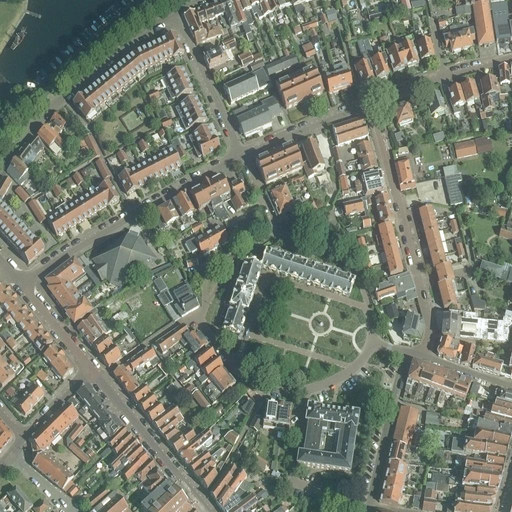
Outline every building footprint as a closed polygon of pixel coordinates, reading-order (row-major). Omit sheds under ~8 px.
[(226,0),(219,3),(228,27),(229,30),(241,26),(245,37),(248,43),(253,41),(250,34),(247,27),(236,0),(226,0)] [(236,0),(247,27),(252,25),(249,19),(247,12),(251,11),(246,0),(236,0)] [(255,0),(246,0),(251,11),(251,10),(253,17),(257,16),(258,20),(263,18),(255,0)] [(255,0),(263,18),(268,16),(270,21),(273,20),(271,14),(265,0),(255,0)] [(265,0),(271,14),(274,13),(277,20),(281,19),(273,0),(265,0)] [(273,0),(281,19),(282,18),(279,11),(285,8),(284,7),(284,6),(281,0),(273,0)] [(281,0),(284,6),(291,4),(292,8),(294,8),(294,6),(291,0),(281,0)] [(228,27),(219,3),(209,7),(214,19),(219,18),(224,28),(228,27)] [(409,4),(401,6),(403,13),(411,11),(409,4)] [(491,13),(496,44),(511,42),(509,25),(505,4),(490,6),(490,5),(491,13)] [(474,20),(478,47),(493,45),(489,14),(491,13),(490,5),(470,7),(471,16),(473,15),(474,20)] [(193,13),(198,23),(199,25),(214,19),(209,7),(194,13),(194,12),(193,13)] [(457,18),(466,16),(467,21),(474,20),(473,15),(471,16),(470,7),(465,7),(456,9),(457,18)] [(386,10),(388,18),(395,16),(393,9),(386,10)] [(325,16),(321,17),(323,22),(324,26),(326,26),(328,32),(338,29),(336,23),(336,22),(337,22),(333,10),(332,10),(324,12),(325,16)] [(385,11),(367,16),(369,23),(387,18),(385,11)] [(183,17),(188,27),(198,23),(193,13),(183,17)] [(403,15),(402,13),(399,14),(399,16),(401,16),(403,23),(411,22),(409,14),(403,15)] [(188,27),(193,38),(203,34),(201,30),(202,30),(199,25),(198,23),(188,27)] [(311,24),(308,25),(309,31),(317,28),(315,23),(311,24)] [(457,36),(461,51),(471,49),(470,43),(474,42),(472,31),(468,32),(467,26),(456,29),(457,35),(457,36)] [(203,34),(193,38),(196,46),(205,42),(215,38),(221,36),(218,28),(214,29),(213,27),(209,29),(209,27),(202,30),(201,30),(203,34)] [(299,28),(292,30),(295,36),(301,33),(299,28)] [(315,31),(308,33),(311,39),(317,37),(315,31)] [(442,34),(445,48),(450,47),(451,54),(461,51),(457,36),(448,38),(446,33),(442,34)] [(416,45),(421,62),(433,59),(429,41),(422,43),(420,34),(419,34),(415,35),(417,44),(416,45)] [(133,56),(99,84),(82,98),(82,97),(72,105),(86,121),(95,114),(95,113),(136,80),(138,82),(138,83),(139,83),(139,82),(145,77),(145,78),(146,77),(145,77),(143,74),(144,73),(183,56),(174,36),(163,42),(164,42),(133,56)] [(386,53),(393,73),(405,69),(399,48),(390,51),(388,46),(385,38),(379,40),(382,48),(383,53),(385,52),(385,53),(386,53)] [(399,48),(405,69),(418,65),(411,44),(410,44),(410,43),(413,42),(411,38),(404,40),(406,46),(399,48)] [(220,51),(203,58),(208,71),(226,63),(227,62),(224,54),(236,48),(234,44),(232,39),(221,44),(223,49),(220,51)] [(310,43),(301,47),(306,60),(315,56),(310,43)] [(370,61),(376,80),(388,76),(384,65),(386,64),(383,56),(381,50),(376,52),(378,58),(370,61)] [(286,59),(280,61),(284,71),(292,67),(286,51),(283,52),(286,59)] [(286,51),(292,67),(298,65),(294,55),(289,57),(287,51),(286,51)] [(249,52),(237,58),(242,68),(253,63),(254,63),(254,64),(261,61),(259,55),(251,58),(249,52)] [(354,67),(361,85),(373,81),(371,74),(370,74),(367,64),(369,63),(367,56),(362,58),(364,64),(356,67),(354,67)] [(254,64),(249,67),(252,73),(264,68),(261,61),(254,64)] [(273,64),(276,74),(284,71),(280,61),(275,63),(273,64)] [(268,77),(276,74),(273,64),(264,68),(268,77)] [(334,74),(340,92),(352,88),(345,64),(332,68),(334,74)] [(510,68),(498,69),(500,86),(510,85),(509,81),(511,80),(511,65),(510,66),(510,68)] [(162,81),(167,91),(187,81),(182,70),(166,77),(166,79),(162,81)] [(275,87),(286,110),(322,94),(312,70),(275,87)] [(260,72),(223,89),(230,105),(258,92),(269,86),(262,71),(260,72)] [(320,72),(325,86),(328,96),(340,92),(334,74),(327,77),(325,71),(320,72)] [(494,79),(479,82),(482,97),(480,98),(480,101),(484,116),(485,120),(493,119),(491,112),(493,111),(492,103),(499,102),(498,96),(494,79)] [(193,93),(187,81),(167,91),(171,101),(175,99),(176,100),(193,93)] [(473,84),(461,87),(466,105),(474,103),(476,110),(478,110),(481,121),(485,120),(484,116),(480,101),(478,102),(473,84)] [(450,102),(451,108),(451,109),(453,116),(459,114),(457,107),(464,105),(460,87),(448,91),(451,102),(450,102)] [(426,98),(425,99),(428,109),(430,116),(443,112),(445,117),(446,117),(449,126),(453,125),(450,116),(448,109),(447,109),(446,106),(443,99),(440,100),(438,94),(426,98)] [(232,114),(238,127),(243,138),(272,125),(269,120),(280,115),(273,98),(262,103),(264,109),(249,115),(246,108),(232,114)] [(176,110),(180,120),(201,110),(195,99),(179,106),(180,108),(176,110)] [(412,121),(407,106),(392,111),(397,126),(399,125),(400,128),(412,124),(411,121),(412,121)] [(201,110),(180,120),(185,131),(189,129),(206,122),(201,110)] [(50,125),(47,127),(52,132),(57,137),(60,134),(69,124),(72,120),(66,115),(62,118),(59,116),(58,114),(49,124),(50,125)] [(361,120),(351,123),(357,141),(367,137),(361,120)] [(351,123),(342,126),(347,144),(357,141),(351,123)] [(347,144),(342,126),(332,129),(337,147),(347,144)] [(482,135),(487,134),(488,136),(494,134),(493,128),(487,129),(486,127),(480,128),(482,135)] [(37,137),(49,149),(54,145),(60,151),(64,146),(46,128),(37,137)] [(189,139),(193,149),(214,139),(209,128),(192,135),(193,137),(189,139)] [(442,134),(432,138),(435,145),(444,142),(442,134)] [(24,147),(15,159),(24,167),(24,166),(29,169),(36,159),(36,157),(39,154),(44,149),(35,139),(34,137),(25,148),(24,147)] [(84,140),(93,160),(100,157),(91,137),(84,140)] [(220,151),(214,139),(193,149),(198,159),(201,157),(202,159),(220,151)] [(473,142),(454,146),(457,160),(477,156),(488,153),(485,139),(473,142)] [(177,140),(170,143),(174,152),(173,152),(175,157),(178,156),(184,153),(181,148),(181,149),(177,140)] [(83,142),(78,145),(81,151),(86,148),(83,142)] [(314,144),(302,148),(308,163),(302,165),(308,179),(313,177),(312,174),(324,170),(314,144)] [(354,148),(358,161),(372,156),(369,144),(354,148)] [(269,156),(255,162),(265,186),(302,170),(291,146),(277,152),(269,156)] [(171,148),(160,153),(161,157),(170,173),(181,168),(178,162),(175,157),(173,152),(171,148)] [(178,156),(175,157),(178,162),(180,160),(186,157),(184,153),(178,156)] [(372,156),(358,161),(362,173),(376,169),(372,156)] [(161,157),(151,163),(159,179),(170,173),(161,157)] [(15,159),(7,173),(19,185),(20,187),(24,183),(25,184),(33,175),(24,167),(15,159)] [(394,167),(397,178),(412,175),(409,163),(408,159),(394,162),(394,167)] [(104,181),(110,178),(101,161),(95,164),(104,181)] [(151,163),(140,168),(148,184),(159,179),(151,163)] [(455,167),(442,170),(450,206),(462,204),(457,183),(462,182),(460,176),(457,176),(455,167)] [(130,173),(129,173),(138,190),(138,189),(148,184),(140,168),(130,173)] [(127,169),(116,174),(118,179),(127,196),(138,190),(129,173),(127,169)] [(359,177),(361,182),(354,183),(355,189),(383,182),(381,172),(359,177)] [(75,176),(80,185),(83,183),(78,175),(75,176)] [(397,178),(400,192),(415,189),(414,184),(412,175),(397,178)] [(291,187),(299,184),(303,182),(301,177),(289,182),(291,187)] [(4,178),(0,185),(0,199),(1,201),(11,183),(4,178)] [(199,188),(214,216),(216,220),(224,223),(229,221),(220,205),(232,199),(220,178),(218,179),(217,179),(199,188)] [(230,203),(234,211),(236,214),(246,208),(241,198),(245,196),(238,182),(227,188),(234,201),(230,203)] [(356,195),(363,193),(364,198),(365,201),(366,201),(370,199),(384,196),(383,193),(386,193),(383,182),(355,189),(356,195)] [(98,190),(108,207),(119,200),(109,184),(98,190)] [(54,189),(60,198),(63,196),(57,187),(54,189)] [(266,195),(271,206),(289,198),(284,187),(266,195)] [(211,217),(214,216),(199,188),(191,193),(192,194),(189,195),(199,213),(206,209),(211,217)] [(318,203),(326,200),(322,189),(314,191),(318,203)] [(29,190),(25,193),(27,196),(30,199),(34,196),(29,190)] [(88,197),(98,213),(107,207),(108,207),(98,190),(97,191),(98,192),(88,197)] [(78,204),(87,219),(98,213),(88,197),(78,204)] [(374,200),(377,213),(390,210),(387,197),(374,200)] [(181,221),(179,222),(183,228),(188,226),(184,219),(193,214),(184,198),(173,204),(179,214),(178,215),(181,221)] [(271,206),(276,218),(292,211),(296,219),(304,215),(298,202),(292,205),(289,198),(271,206)] [(343,208),(340,209),(342,215),(345,215),(345,218),(364,213),(367,213),(367,212),(366,201),(365,201),(365,200),(348,203),(343,205),(343,208)] [(68,210),(77,225),(87,219),(78,204),(68,210)] [(313,204),(307,207),(311,216),(317,214),(316,211),(313,204)] [(179,231),(183,228),(179,222),(178,223),(169,206),(158,213),(161,219),(155,222),(160,232),(166,228),(166,229),(175,224),(179,231)] [(431,209),(424,211),(423,206),(417,207),(427,248),(440,245),(431,209)] [(491,209),(490,217),(505,220),(506,212),(491,209)] [(57,217),(67,232),(77,225),(68,210),(57,217)] [(380,226),(389,223),(394,222),(390,210),(377,213),(380,226)] [(6,212),(0,217),(0,232),(13,220),(6,212)] [(366,219),(361,220),(363,230),(370,229),(368,220),(369,220),(367,213),(364,213),(366,219)] [(56,238),(67,232),(57,217),(47,223),(56,238)] [(13,220),(0,232),(0,235),(5,241),(6,241),(21,228),(13,220)] [(228,232),(232,240),(250,231),(245,221),(239,225),(239,226),(228,232)] [(200,224),(194,227),(196,233),(203,229),(200,224)] [(379,237),(375,238),(376,242),(393,238),(390,226),(377,229),(379,237)] [(21,228),(6,241),(7,242),(13,249),(28,236),(21,228)] [(217,237),(217,238),(222,247),(231,242),(224,229),(222,231),(220,229),(214,232),(217,237)] [(511,232),(501,230),(498,238),(511,242),(511,232)] [(214,232),(203,238),(211,253),(222,247),(217,238),(217,237),(214,232)] [(98,264),(92,269),(101,282),(107,276),(118,290),(157,260),(139,237),(128,233),(94,259),(98,264)] [(28,236),(13,249),(14,250),(20,256),(20,257),(20,258),(36,243),(35,243),(28,236)] [(195,240),(186,245),(191,255),(198,251),(202,258),(211,253),(203,238),(199,240),(199,238),(195,240)] [(393,238),(376,242),(378,248),(382,247),(383,253),(396,250),(393,238)] [(36,243),(20,258),(21,258),(27,265),(28,266),(34,260),(37,258),(39,256),(44,252),(36,243)] [(440,245),(427,248),(430,260),(443,257),(440,245)] [(383,253),(386,264),(399,261),(396,250),(383,253)] [(274,273),(283,276),(289,259),(267,252),(262,268),(268,271),(274,273)] [(443,257),(430,260),(433,272),(435,271),(448,268),(447,263),(444,264),(443,257)] [(289,259),(283,276),(290,278),(290,279),(296,281),(296,280),(305,283),(310,266),(289,259)] [(73,261),(46,282),(50,288),(51,287),(54,291),(51,294),(66,314),(66,315),(74,326),(88,314),(91,313),(92,312),(80,297),(71,285),(84,275),(81,272),(73,261)] [(389,276),(402,273),(399,261),(386,264),(389,276)] [(236,285),(236,286),(254,292),(254,291),(253,291),(256,283),(258,277),(258,276),(260,269),(244,262),(237,286),(236,285)] [(373,262),(363,264),(365,270),(370,268),(374,267),(373,262)] [(149,276),(144,279),(148,287),(152,285),(150,279),(153,278),(152,277),(173,268),(171,264),(149,274),(149,275),(149,276)] [(482,264),(479,274),(499,280),(499,281),(506,284),(511,285),(511,283),(511,279),(508,278),(509,275),(501,273),(502,270),(489,266),(482,264)] [(310,266),(305,283),(312,285),(311,286),(318,288),(318,287),(326,290),(332,273),(310,266)] [(448,268),(435,271),(439,286),(453,282),(450,267),(448,268)] [(332,273),(326,290),(333,292),(333,293),(340,295),(340,294),(349,297),(349,294),(353,283),(354,280),(332,273)] [(394,283),(391,284),(395,296),(397,302),(405,299),(405,298),(415,295),(412,287),(408,274),(393,279),(394,283)] [(159,279),(153,283),(160,294),(166,290),(159,279)] [(377,303),(395,296),(391,284),(394,283),(393,279),(387,281),(388,285),(386,286),(377,289),(379,293),(374,294),(377,303)] [(439,286),(437,286),(440,297),(456,293),(453,282),(439,286)] [(0,288),(0,304),(0,305),(12,296),(4,286),(0,288)] [(229,308),(246,314),(246,313),(247,314),(254,292),(236,286),(229,307),(229,308)] [(182,291),(174,295),(179,305),(174,308),(181,317),(181,318),(187,315),(197,308),(192,298),(187,289),(182,291)] [(165,292),(159,295),(160,296),(166,306),(166,307),(172,303),(165,292)] [(456,293),(440,297),(443,310),(452,307),(453,312),(460,311),(459,306),(456,307),(454,299),(457,298),(456,293)] [(12,296),(0,305),(8,314),(20,305),(12,296)] [(160,296),(157,298),(163,308),(166,306),(160,296)] [(477,296),(470,298),(473,310),(483,312),(485,303),(478,302),(477,296)] [(92,312),(91,313),(88,314),(92,319),(94,318),(107,308),(105,305),(103,303),(92,312)] [(6,323),(12,319),(16,324),(28,315),(20,305),(8,314),(2,319),(6,323)] [(395,307),(386,309),(390,321),(399,318),(395,307)] [(229,308),(222,331),(238,337),(241,328),(242,328),(244,321),(243,321),(246,314),(229,308)] [(115,329),(123,322),(125,320),(127,319),(123,312),(103,326),(108,334),(115,329)] [(443,318),(441,338),(455,339),(455,340),(481,342),(483,321),(477,321),(477,315),(448,313),(448,319),(443,318)] [(16,324),(24,334),(36,324),(28,315),(16,324)] [(415,340),(420,341),(424,327),(422,321),(407,317),(402,337),(402,341),(408,342),(410,339),(415,340)] [(77,330),(91,347),(104,337),(107,335),(94,318),(92,319),(77,330)] [(483,321),(481,342),(508,344),(509,330),(510,325),(505,324),(506,319),(504,319),(500,318),(502,319),(502,323),(483,321)] [(24,334),(32,343),(44,334),(36,324),(24,334)] [(182,326),(154,345),(162,355),(179,342),(188,334),(182,326)] [(131,342),(134,340),(135,339),(126,328),(122,331),(131,342)] [(188,334),(179,342),(183,348),(187,345),(189,349),(201,339),(196,333),(190,338),(187,335),(188,335),(188,334)] [(32,343),(40,353),(52,344),(44,334),(32,343)] [(104,337),(91,347),(100,358),(113,348),(104,337)] [(11,339),(5,344),(8,347),(14,342),(11,339)] [(206,345),(201,339),(189,349),(191,351),(189,353),(190,353),(185,357),(188,361),(193,357),(206,345)] [(442,341),(438,355),(438,356),(454,362),(457,363),(460,356),(457,355),(459,347),(464,348),(465,346),(465,344),(456,342),(455,345),(451,343),(442,340),(442,341)] [(14,342),(8,347),(11,351),(17,346),(14,342)] [(462,357),(460,365),(471,368),(472,365),(473,365),(471,369),(499,377),(499,376),(502,367),(502,365),(492,362),(485,360),(475,357),(475,358),(473,357),(475,350),(465,346),(464,348),(465,348),(462,357)] [(43,358),(51,368),(62,359),(64,358),(59,352),(59,353),(55,348),(43,358)] [(113,348),(100,358),(108,369),(121,359),(125,356),(123,353),(119,356),(113,348)] [(137,357),(144,367),(148,364),(152,369),(156,366),(153,361),(155,359),(148,349),(137,357)] [(188,365),(186,367),(189,371),(192,368),(196,373),(200,370),(214,359),(207,349),(193,361),(188,365)] [(487,354),(485,360),(492,362),(494,356),(487,354)] [(126,366),(131,372),(132,373),(134,372),(135,374),(136,373),(139,378),(144,375),(140,370),(144,367),(137,357),(126,365),(126,366)] [(21,362),(25,366),(30,362),(27,358),(21,362)] [(62,381),(73,372),(62,359),(51,368),(62,381)] [(200,370),(205,376),(198,382),(201,386),(208,381),(207,380),(222,369),(214,359),(200,370)] [(0,360),(0,373),(10,366),(10,365),(6,368),(0,360)] [(171,360),(165,365),(169,369),(175,364),(171,360)] [(502,365),(502,367),(511,370),(511,361),(510,361),(509,367),(502,365)] [(404,393),(403,399),(407,400),(410,388),(411,388),(412,384),(418,386),(424,366),(414,363),(412,363),(407,381),(408,381),(404,393)] [(165,378),(168,375),(161,365),(157,367),(165,378)] [(10,366),(0,373),(0,386),(2,388),(14,378),(10,372),(13,370),(10,366)] [(122,369),(112,376),(118,382),(127,375),(131,372),(126,366),(122,369)] [(424,366),(418,386),(415,395),(414,398),(414,399),(418,400),(421,391),(422,391),(423,387),(429,390),(436,371),(424,366)] [(511,370),(502,367),(499,376),(509,379),(510,379),(511,379),(511,370)] [(205,390),(208,393),(228,377),(222,369),(207,380),(208,381),(208,380),(212,384),(205,390)] [(436,371),(429,390),(426,398),(430,400),(433,391),(440,394),(447,375),(436,371)] [(36,377),(39,381),(44,375),(41,372),(36,377)] [(44,375),(39,381),(43,384),(48,378),(44,375)] [(127,375),(118,382),(130,397),(139,390),(127,375)] [(447,375),(440,394),(438,399),(439,399),(437,403),(441,404),(442,400),(443,400),(445,395),(451,398),(458,379),(447,375)] [(228,377),(208,393),(210,392),(212,396),(208,400),(212,405),(215,403),(215,401),(221,396),(234,386),(228,377)] [(458,379),(451,398),(464,402),(471,383),(458,379)] [(25,417),(44,396),(31,384),(27,389),(30,392),(20,403),(16,400),(12,405),(25,417)] [(477,395),(479,387),(480,387),(480,386),(473,384),(469,396),(486,400),(486,398),(477,395)] [(77,395),(86,407),(97,398),(88,386),(77,395)] [(185,391),(188,395),(189,395),(195,390),(191,386),(185,391)] [(137,407),(149,396),(142,387),(139,390),(130,397),(129,398),(137,407)] [(9,389),(5,394),(10,398),(14,394),(13,393),(15,392),(11,388),(9,389)] [(203,413),(210,408),(197,392),(191,397),(203,413)] [(499,399),(498,403),(511,406),(511,396),(500,394),(496,392),(494,397),(499,399)] [(78,400),(79,399),(77,395),(72,400),(72,399),(68,403),(74,409),(77,405),(76,403),(78,402),(77,402),(79,401),(78,400)] [(149,396),(137,407),(144,416),(156,405),(149,396)] [(86,415),(85,414),(89,411),(96,418),(106,410),(97,398),(86,407),(78,413),(83,417),(86,415)] [(250,402),(244,407),(251,413),(254,406),(250,402)] [(486,407),(511,414),(511,406),(498,403),(495,402),(494,406),(493,406),(493,405),(487,404),(486,407)] [(66,405),(57,414),(69,427),(79,417),(66,405)] [(151,425),(172,408),(172,407),(163,415),(156,405),(144,416),(151,425)] [(260,426),(258,429),(262,430),(274,431),(275,428),(278,407),(265,406),(262,426),(260,426)] [(491,412),(490,416),(511,421),(511,414),(486,407),(482,406),(481,410),(491,412)] [(219,407),(213,411),(217,415),(222,411),(219,407)] [(275,428),(274,431),(287,433),(288,429),(290,409),(278,407),(275,428)] [(183,421),(172,408),(151,425),(158,432),(173,420),(177,425),(183,421)] [(307,408),(305,424),(308,425),(303,455),(298,454),(296,467),(349,474),(355,432),(358,415),(345,413),(345,415),(320,412),(320,410),(307,408)] [(395,432),(392,444),(405,448),(410,449),(410,448),(413,436),(415,427),(418,413),(401,409),(397,423),(395,432)] [(464,411),(463,416),(470,417),(472,410),(465,409),(464,411)] [(94,430),(97,434),(114,419),(106,410),(96,418),(101,424),(94,430)] [(484,418),(483,421),(483,422),(511,430),(511,421),(490,416),(485,414),(476,412),(476,414),(478,415),(478,416),(484,418)] [(57,414),(49,422),(62,434),(69,427),(57,414)] [(426,415),(425,427),(438,428),(440,416),(426,415)] [(467,430),(475,432),(475,433),(510,442),(510,441),(511,433),(511,430),(483,422),(483,421),(470,417),(467,430)] [(249,429),(256,432),(262,422),(255,418),(249,429)] [(114,419),(97,434),(100,438),(104,434),(110,442),(123,430),(114,419)] [(173,420),(158,432),(163,439),(172,430),(177,436),(179,435),(175,429),(184,422),(183,421),(177,425),(173,420)] [(53,443),(62,434),(49,422),(40,431),(53,443)] [(0,453),(11,440),(11,438),(0,423),(0,453)] [(177,436),(168,445),(177,456),(177,457),(196,441),(186,429),(179,435),(177,436)] [(103,459),(111,452),(128,435),(123,430),(110,442),(107,445),(110,448),(101,457),(103,459)] [(172,430),(163,439),(167,444),(168,445),(177,436),(172,430)] [(53,443),(40,431),(29,442),(31,445),(32,451),(32,454),(44,452),(53,443)] [(196,441),(177,457),(187,469),(205,454),(204,454),(206,453),(204,451),(202,448),(204,446),(206,448),(208,448),(212,445),(212,442),(210,440),(211,439),(209,437),(206,433),(196,441)] [(223,440),(233,447),(234,447),(239,438),(232,433),(223,440)] [(462,455),(474,456),(505,460),(510,442),(475,433),(473,444),(464,442),(452,441),(450,453),(462,455)] [(128,435),(111,452),(117,458),(133,442),(128,435)] [(414,436),(411,447),(416,448),(419,437),(414,436)] [(80,439),(75,445),(80,449),(84,444),(80,439)] [(133,442),(117,458),(108,467),(113,472),(139,448),(133,442)] [(390,452),(387,463),(400,466),(402,455),(403,455),(405,448),(392,444),(392,445),(391,446),(390,452)] [(69,449),(75,455),(78,451),(73,445),(69,449)] [(139,448),(113,472),(107,478),(110,481),(117,475),(116,474),(118,473),(120,475),(144,454),(139,448)] [(75,455),(80,460),(84,456),(78,451),(75,455)] [(89,451),(85,455),(91,460),(95,456),(89,451)] [(205,454),(187,469),(188,469),(193,475),(193,476),(210,462),(213,465),(223,453),(220,451),(209,460),(205,454)] [(210,462),(193,476),(206,492),(216,478),(210,473),(216,468),(214,465),(223,453),(213,465),(210,462)] [(32,467),(42,475),(54,462),(46,455),(46,454),(32,456),(33,459),(34,464),(32,467)] [(144,454),(120,475),(127,482),(130,480),(149,461),(144,454)] [(90,461),(84,456),(80,460),(86,465),(90,461)] [(465,462),(464,472),(500,478),(505,460),(474,456),(473,464),(465,462)] [(149,461),(130,480),(131,481),(135,477),(140,483),(156,469),(149,461)] [(42,475),(53,484),(64,470),(54,462),(42,475)] [(388,464),(384,478),(405,482),(408,469),(388,464)] [(209,496),(215,505),(236,473),(238,474),(239,473),(237,472),(229,467),(224,477),(209,496)] [(53,484),(62,492),(66,495),(74,486),(71,483),(70,482),(74,478),(64,470),(53,484)] [(141,488),(151,499),(169,484),(157,471),(138,488),(139,490),(141,488)] [(273,472),(271,477),(278,480),(280,475),(273,472)] [(426,484),(448,487),(456,488),(462,489),(496,493),(500,478),(463,472),(462,481),(449,479),(440,477),(432,476),(431,485),(426,484)] [(236,473),(215,505),(221,511),(231,497),(234,499),(238,494),(234,498),(233,496),(237,491),(239,493),(239,494),(240,494),(241,492),(245,495),(245,494),(246,495),(251,487),(244,482),(246,479),(239,473),(238,474),(236,473)] [(384,478),(381,490),(402,495),(405,482),(384,478)] [(256,483),(254,486),(260,491),(263,488),(256,483)] [(140,509),(142,511),(181,511),(187,506),(169,484),(151,499),(140,509)] [(424,492),(436,494),(447,495),(448,487),(426,484),(425,492),(424,492)] [(75,487),(67,495),(72,500),(80,491),(75,487)] [(455,496),(463,497),(494,500),(496,493),(462,489),(456,488),(455,496)] [(27,511),(32,508),(16,489),(7,496),(20,511),(19,511),(2,511),(0,509),(0,511),(27,511)] [(82,507),(87,504),(92,511),(107,498),(109,496),(104,489),(92,500),(88,495),(79,503),(82,507)] [(381,490),(378,504),(399,508),(402,495),(381,490)] [(113,495),(120,502),(124,498),(118,491),(113,495)] [(231,497),(221,511),(231,511),(249,499),(245,495),(241,492),(240,494),(239,494),(238,494),(234,499),(231,497)] [(265,492),(257,498),(262,501),(264,500),(268,497),(265,492)] [(424,492),(423,500),(430,501),(435,502),(436,494),(424,492)] [(113,495),(95,511),(125,511),(128,511),(120,502),(113,495)] [(249,499),(231,511),(249,511),(257,506),(262,501),(263,502),(268,497),(264,500),(262,501),(257,498),(257,499),(253,496),(251,498),(249,499)] [(464,498),(463,505),(492,508),(494,500),(463,497),(464,498)] [(448,503),(446,511),(490,511),(491,509),(492,508),(463,505),(455,504),(448,503)]
